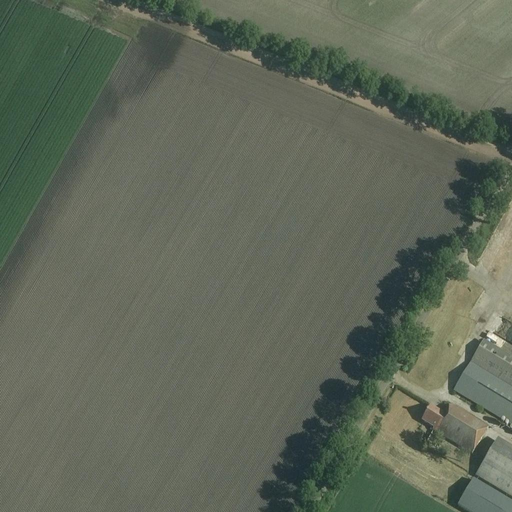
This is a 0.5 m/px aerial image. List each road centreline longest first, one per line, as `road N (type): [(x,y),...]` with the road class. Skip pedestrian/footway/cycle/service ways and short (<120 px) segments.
road 1 (track): [(110,0),(511,161)]
road 2 (unclassified): [(307,511),(511,169)]
